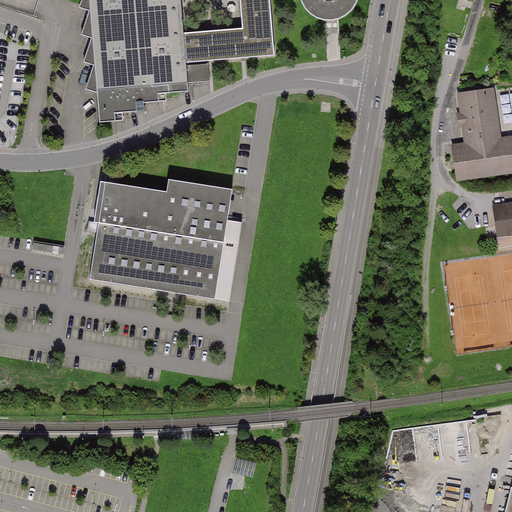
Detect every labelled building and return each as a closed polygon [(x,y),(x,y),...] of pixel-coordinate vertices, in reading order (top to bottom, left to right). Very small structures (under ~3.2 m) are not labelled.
[(90,0),(101,124),(118,123),(118,113),(138,112),(138,104),(168,102),(168,96),(191,94),(189,63),(187,34),(184,0),(303,0),(307,10),(326,21),(344,17),(357,5),(358,0),(90,0)] [(187,34),(189,63),(275,55),(269,0),(241,0),(244,29),(187,34)] [(498,88),(460,94),(467,137),(452,140),(458,183),(511,175),(511,132),(504,133),(498,88)] [(105,181),(88,283),(216,304),(234,191),(171,180),(169,192),(105,181)] [(511,202),(495,204),(499,236),(511,234),(511,202)]
